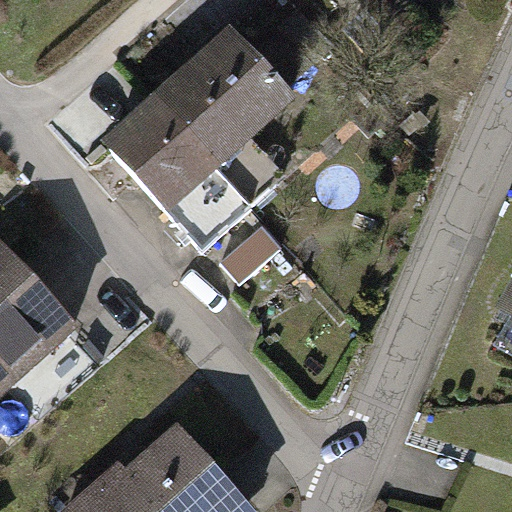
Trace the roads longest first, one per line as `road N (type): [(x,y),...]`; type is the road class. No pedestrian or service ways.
road 1 (residential): [(339,496),(0,93)]
road 2 (residential): [(511,88),(339,496)]
